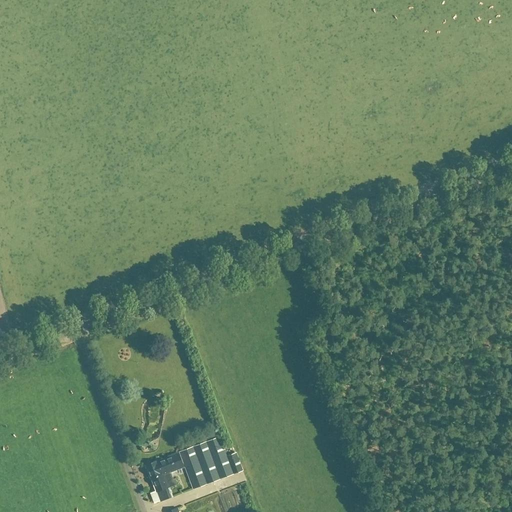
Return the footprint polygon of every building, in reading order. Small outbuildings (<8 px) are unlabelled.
[(179,452),(192,490),(243,471),(236,453),(236,454),(227,456),(220,437),(179,452)] [(177,453),(155,461),(160,475),(162,475),(165,482),(172,479),(170,473),(183,468),(177,453)] [(160,475),(155,461),(144,465),(152,487),(154,487),(155,491),(150,494),(153,504),(159,502),(172,497),(169,488),(177,485),(175,479),(172,480),(172,479),(165,482),(162,475),(160,475)] [(253,493),(259,491),(254,476),(248,478),(253,493)] [(250,491),(246,480),(240,482),(245,493),(250,491)] [(193,498),(197,511),(242,511),(234,485),(193,498)]
